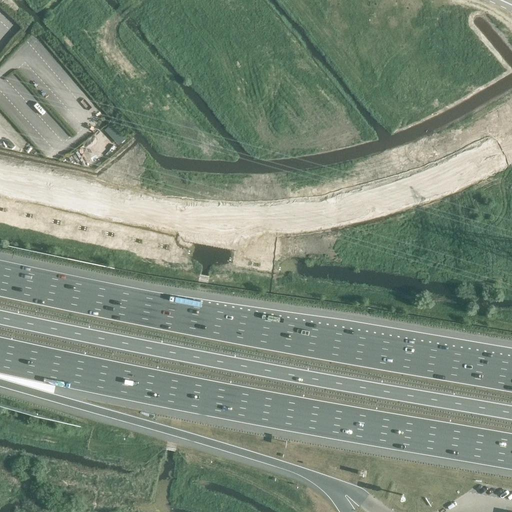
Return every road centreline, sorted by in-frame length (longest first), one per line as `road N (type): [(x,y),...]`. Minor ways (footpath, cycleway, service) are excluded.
road 1 (secondary): [(511,148),(409,191),(233,219),(180,217),(0,176)]
road 2 (motorway): [(511,376),(0,280)]
road 3 (motorway): [(0,358),(511,454)]
road 4 (motorway): [(0,318),(511,414)]
road 5 (motorway): [(0,377),(329,485)]
